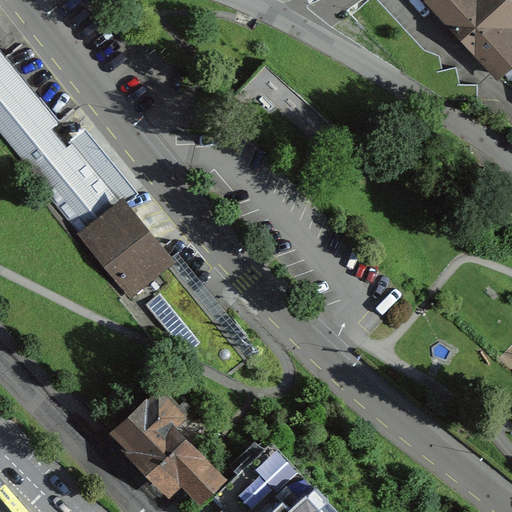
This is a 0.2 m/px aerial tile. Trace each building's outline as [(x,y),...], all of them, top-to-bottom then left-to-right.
[(511,0),(432,0),(503,74),(511,65),(511,0)] [(0,119),(87,224),(125,193),(130,198),(143,188),(89,123),(70,138),(58,123),(65,118),(0,39),(0,119)] [(242,86),(332,169),(357,142),(267,59),(242,86)] [(486,204),(501,183),(487,174),(484,179),(466,165),(455,181),(486,204)] [(130,198),(125,193),(87,224),(86,226),(137,290),(177,257),(130,198)] [(188,412),(165,387),(117,432),(168,487),(177,480),(190,493),(220,465),(178,420),(188,412)] [(284,438),(261,459),(257,455),(244,467),(243,475),(221,497),(230,507),(225,511),(368,511),(363,507),(357,511),(355,511),(339,495),(347,487),(332,471),(304,498),(292,485),(311,467),(284,438)]
